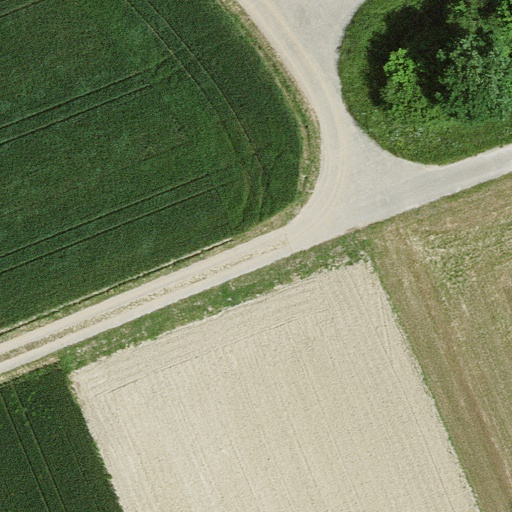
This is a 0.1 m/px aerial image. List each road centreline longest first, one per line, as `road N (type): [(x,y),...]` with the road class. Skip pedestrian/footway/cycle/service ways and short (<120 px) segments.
road 1 (track): [(0,364),(379,209),(277,20),(257,0)]
road 2 (track): [(379,209),(511,160)]
